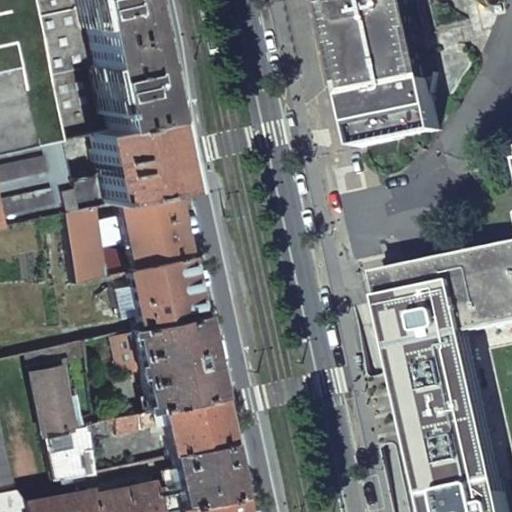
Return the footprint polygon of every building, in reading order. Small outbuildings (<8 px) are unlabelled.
[(0,0),(0,151),(54,140),(22,0),(0,0)] [(83,133),(102,130),(73,0),(22,0),(54,140),(83,133)] [(73,0),(102,130),(153,119),(143,76),(126,0),(73,0)] [(331,0),(352,92),(366,89),(373,118),(358,121),(356,121),(362,149),(442,131),(434,92),(436,92),(438,74),(430,75),(414,0),(331,0)] [(366,89),(352,92),(358,121),(373,118),(366,89)] [(108,201),(167,189),(160,154),(153,119),(102,130),(83,133),(92,174),(99,203),(108,201)] [(87,205),(99,203),(92,174),(63,180),(54,140),(0,151),(0,224),(57,212),(87,205)] [(124,270),(183,257),(179,241),(167,189),(108,201),(119,250),(124,270)] [(119,271),(124,270),(119,250),(108,251),(99,226),(92,228),(87,205),(57,212),(68,282),(104,274),(119,271)] [(511,250),(453,263),(389,277),(393,297),(439,511),(509,511),(469,333),(511,323),(511,250)] [(131,329),(196,316),(193,304),(183,257),(124,270),(119,271),(128,315),(131,329)] [(104,274),(113,318),(128,315),(119,271),(104,274)] [(204,353),(196,316),(131,329),(127,331),(128,333),(135,366),(141,396),(145,412),(155,409),(213,397),(204,353)] [(128,333),(106,338),(113,371),(135,366),(128,333)] [(80,431),(79,426),(63,356),(24,365),(48,480),(89,474),(88,473),(83,431),(80,431)] [(128,415),(145,412),(141,396),(124,400),(128,415)] [(166,456),(223,444),(222,436),(213,397),(155,409),(158,423),(166,456)] [(137,427),(158,423),(155,409),(145,412),(128,415),(110,418),(112,435),(137,430),(137,427)] [(0,493),(14,490),(10,466),(6,463),(0,432),(0,493)] [(174,508),(235,495),(225,451),(223,444),(166,456),(169,468),(162,469),(163,476),(170,475),(173,487),(174,508)] [(150,483),(156,511),(174,508),(173,487),(158,489),(156,481),(150,483)] [(150,483),(95,495),(94,489),(72,494),(76,511),(154,511),(156,511),(150,483)] [(76,511),(72,494),(21,504),(23,511),(76,511)] [(238,511),(235,495),(174,508),(175,511),(238,511)]
